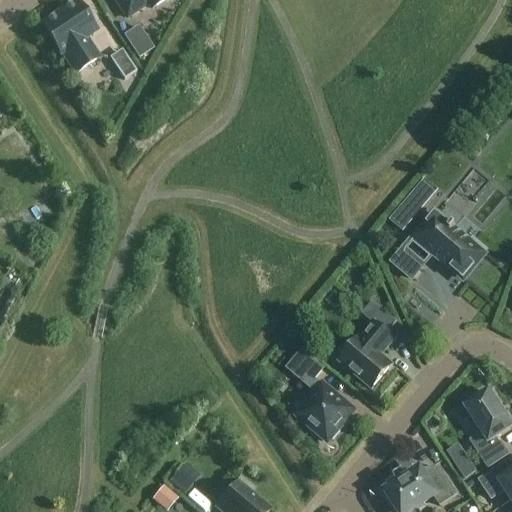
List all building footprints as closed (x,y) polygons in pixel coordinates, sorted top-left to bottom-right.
[(114,0),(127,19),(149,5),(152,10),(168,0),(114,0)] [(98,60),(85,40),(96,33),(77,4),(73,7),(69,7),(65,9),(63,13),(42,28),(61,56),(63,55),(76,75),(98,60)] [(140,62),(155,52),(139,29),(125,39),(140,62)] [(125,82),(137,75),(123,53),(111,60),(125,82)] [(474,181),(448,210),(468,228),(494,199),(474,181)] [(466,287),(491,257),(436,212),(411,242),(466,287)] [(414,285),(427,268),(405,250),(391,266),(414,285)] [(14,298),(19,285),(7,280),(2,294),(14,298)] [(385,352),(395,341),(376,325),(362,341),(360,340),(340,364),(372,391),(392,368),(379,357),(384,351),(385,352)] [(303,352),(295,363),(317,382),(326,371),(303,352)] [(333,442),(340,433),(339,431),(354,413),(321,385),(307,402),(309,404),(298,418),(316,433),(314,435),(323,443),(325,441),(328,443),(331,440),(333,442)] [(487,396),(485,393),(472,401),(474,404),(466,409),(483,435),(471,443),(488,469),(509,456),(501,445),(499,446),(496,441),(511,430),(511,428),(490,394),(487,396)] [(476,477),(457,448),(445,457),(464,485),(476,477)] [(511,501),(511,475),(510,477),(503,467),(480,482),(492,501),(505,492),(511,502),(511,501)] [(428,486),(420,473),(400,486),(398,483),(382,493),(394,511),(398,509),(399,511),(412,511),(434,498),(440,507),(454,498),(440,478),(428,486)] [(178,475),(170,484),(185,497),(193,488),(178,475)] [(218,511),(269,511),(270,511),(251,495),(254,492),(241,481),(216,510),(218,511)] [(152,502),(163,511),(168,511),(178,501),(163,488),(152,502)] [(183,511),(209,511),(211,509),(192,498),(183,511)]
